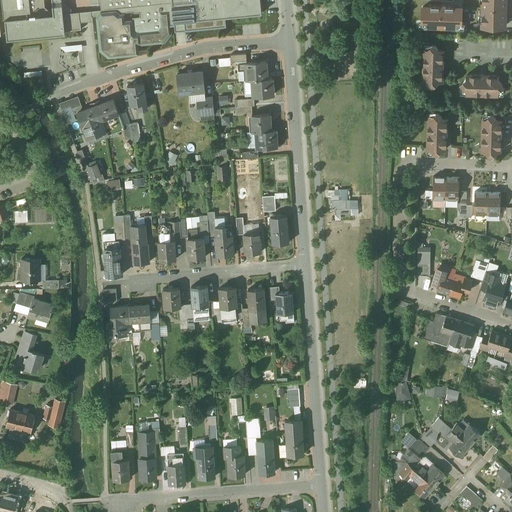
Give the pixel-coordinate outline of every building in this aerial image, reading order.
[(4,0),(6,19),(5,19),(7,39),(65,34),(65,31),(81,29),(80,18),(80,12),(63,14),(61,0),(4,0)] [(100,0),(101,10),(80,12),(80,18),(96,16),(99,19),(102,48),(111,56),(132,54),(134,53),(138,54),(137,46),(164,43),(171,34),(170,22),(184,21),(185,31),(226,27),(225,17),(262,13),(260,0),(100,0)] [(505,0),(483,0),(482,26),(504,27),(505,11),(504,11),(504,7),(505,7),(505,0)] [(467,29),(467,6),(424,6),(424,28),(467,29)] [(434,44),(428,50),(424,49),(423,81),(427,81),(432,87),(438,81),(442,82),(443,50),(439,50),(434,44)] [(77,47),(63,47),(63,53),(67,53),(67,61),(71,61),(71,65),(77,65),(77,47)] [(246,54),(230,55),(231,63),(246,61),(246,54)] [(266,62),(246,63),(247,80),(252,80),(267,79),(266,62)] [(203,72),(177,75),(179,94),(205,91),(203,72)] [(498,76),(467,75),(467,79),(461,84),(466,90),(466,94),(498,95),(498,91),(504,86),(498,80),(498,76)] [(267,79),(252,80),(254,97),(273,95),(272,79),(267,79)] [(144,83),(128,86),(131,106),(139,104),(147,103),(144,83)] [(220,96),(221,104),(230,104),(230,95),(220,96)] [(213,98),(197,100),(199,116),(214,114),(213,98)] [(114,99),(96,105),(101,120),(119,114),(120,114),(114,99)] [(254,99),(238,100),(239,107),(252,106),(255,106),(254,99)] [(96,105),(78,112),(83,127),(84,127),(101,120),(96,105)] [(76,119),(71,106),(64,109),(69,121),(76,119)] [(239,107),(236,107),(236,114),(252,113),(252,106),(239,107)] [(432,117),(428,117),(427,149),(431,149),(436,154),(442,149),(446,149),(447,118),(443,118),(438,112),(432,117)] [(119,114),(101,120),(106,132),(107,136),(108,136),(107,135),(117,131),(115,126),(123,123),(119,114)] [(269,114),(252,115),(253,132),(256,132),(271,131),(269,114)] [(497,120),(492,114),(487,119),(483,119),(482,151),(486,151),(491,156),(496,151),(500,151),(501,120),(497,120)] [(101,120),(84,127),(84,128),(82,129),(84,135),(86,134),(88,139),(106,132),(101,120)] [(138,123),(130,124),(133,138),(140,137),(138,123)] [(130,124),(123,125),(126,139),(133,138),(130,124)] [(271,131),(256,132),(257,148),(277,147),(276,130),(271,131)] [(174,163),(178,155),(170,151),(166,160),(174,163)] [(258,151),(242,152),(243,159),(259,158),(258,151)] [(227,161),(217,162),(219,181),(226,180),(226,173),(228,173),(227,161)] [(96,164),(88,167),(92,179),(101,175),(96,164)] [(195,170),(187,171),(188,182),(195,181),(195,170)] [(135,186),(145,186),(145,177),(135,178),(135,186)] [(446,177),(433,177),(433,199),(445,199),(446,177)] [(459,178),(446,177),(445,199),(458,200),(459,178)] [(336,209),(337,214),(353,214),(353,200),(348,200),(347,189),(329,190),(329,197),(332,197),(332,209),(336,209)] [(488,192),(475,192),(474,214),(487,214),(488,192)] [(501,193),(488,192),(487,214),(500,215),(501,193)] [(275,196),(263,197),(264,212),(276,211),(275,196)] [(15,211),(16,223),(29,222),(28,210),(15,211)] [(215,212),(207,212),(208,221),(208,223),(216,223),(215,212)] [(152,215),(144,216),(145,224),(146,224),(147,234),(153,233),(152,215)] [(286,215),(270,217),(273,244),(289,243),(286,215)] [(197,222),(196,217),(187,218),(187,221),(188,229),(188,237),(188,239),(190,259),(205,257),(204,235),(203,221),(197,222)] [(243,217),(236,218),(237,235),(244,234),(243,217)] [(124,221),(116,222),(117,238),(125,237),(124,221)] [(180,221),(170,222),(170,225),(171,232),(174,232),(174,233),(181,232),(180,232),(179,222),(180,222),(180,221)] [(187,221),(180,222),(181,232),(181,237),(188,237),(188,229),(187,221)] [(131,225),(132,238),(132,244),(147,242),(147,234),(146,224),(145,224),(131,225)] [(170,225),(166,226),(164,224),(160,224),(158,226),(160,241),(159,241),(160,261),(176,260),(174,233),(174,232),(171,232),(170,225)] [(216,226),(215,226),(216,235),(216,236),(227,235),(226,232),(226,225),(216,226)] [(244,234),(245,254),(261,252),(260,233),(244,234)] [(216,236),(216,237),(217,256),(234,255),(232,235),(227,235),(216,236)] [(121,255),(120,240),(104,242),(105,256),(121,255)] [(147,242),(132,244),(134,263),(150,262),(148,242),(147,242)] [(121,255),(105,256),(107,276),(123,275),(121,255)] [(40,259),(22,259),(22,271),(21,271),(21,279),(22,279),(22,281),(40,281),(40,259)] [(488,263),(476,259),(470,277),(483,281),(486,272),(488,263)] [(418,263),(418,275),(418,276),(435,276),(430,275),(430,263),(429,263),(429,264),(418,263)] [(453,279),(445,276),(446,272),(437,269),(435,276),(432,284),(440,287),(439,291),(449,294),(454,279),(453,279),(457,268),(456,268),(453,279)] [(492,274),(486,272),(483,281),(480,288),(487,291),(492,274)] [(497,276),(492,274),(487,291),(484,299),(499,304),(505,286),(498,284),(499,282),(496,281),(497,276)] [(464,282),(454,279),(449,294),(459,297),(462,290),(468,292),(472,280),(465,278),(464,282)] [(59,280),(43,281),(43,289),(59,289),(59,280)] [(208,285),(191,287),(193,304),(193,307),(209,305),(208,285)] [(236,287),(219,288),(221,308),(236,307),(237,307),(237,304),(236,287)] [(116,288),(104,289),(105,302),(118,301),(116,288)] [(179,288),(163,289),(165,309),(179,308),(181,308),(180,305),(179,288)] [(264,289),(248,290),(250,310),(265,308),(264,289)] [(27,294),(20,292),(16,304),(24,306),(24,304),(27,294)] [(292,292),(276,293),(278,313),(293,312),(292,292)] [(54,305),(34,299),(35,296),(27,294),(24,304),(31,307),(29,312),(50,318),(54,305)] [(193,304),(186,305),(187,320),(194,320),(193,307),(193,304)] [(149,305),(130,306),(131,322),(150,320),(149,305)] [(209,305),(193,307),(194,320),(195,320),(209,318),(209,320),(210,320),(209,305)] [(130,306),(111,307),(112,317),(113,329),(116,329),(116,332),(115,332),(115,334),(116,334),(116,335),(126,334),(125,322),(131,322),(130,306)] [(236,307),(221,308),(222,322),(223,322),(222,319),(236,317),(236,321),(237,321),(237,319),(236,307)] [(265,308),(250,310),(251,322),(251,319),(266,318),(265,308)] [(250,310),(242,310),(243,319),(244,329),(252,328),(251,322),(250,310)] [(456,319),(436,313),(434,322),(428,320),(422,338),(432,341),(434,334),(449,339),(443,360),(447,349),(456,319)] [(473,325),(456,319),(447,349),(449,342),(459,345),(460,343),(466,345),(471,331),(473,325)] [(194,320),(187,320),(188,328),(188,332),(195,331),(195,320),(194,320)] [(141,331),(140,323),(130,324),(130,326),(133,326),(133,332),(141,331)] [(471,331),(466,345),(473,347),(477,333),(471,331)] [(502,334),(492,331),(489,339),(483,337),(479,348),(489,351),(490,347),(497,349),(502,334)] [(36,335),(25,332),(23,338),(26,339),(34,342),(36,335)] [(511,337),(502,334),(497,349),(507,352),(505,360),(510,361),(511,358),(511,346),(510,346),(511,337)] [(34,342),(26,339),(19,363),(24,365),(23,368),(36,372),(42,354),(31,351),(34,342)] [(470,357),(466,367),(472,369),(476,359),(470,357)] [(506,364),(494,359),(492,364),(504,369),(506,364)] [(408,371),(399,370),(399,366),(396,385),(406,381),(408,371)] [(7,383),(2,402),(1,402),(12,405),(12,404),(16,385),(7,383)] [(443,397),(443,386),(428,385),(427,396),(443,397)] [(446,398),(458,401),(460,391),(448,388),(446,398)] [(231,398),(232,415),(243,414),(242,397),(231,398)] [(65,402),(55,400),(54,407),(50,420),(49,425),(59,427),(65,402)] [(54,407),(46,405),(43,418),(50,420),(54,407)] [(269,419),(276,419),(275,406),(264,407),(265,416),(262,416),(262,423),(269,423),(269,419)] [(35,415),(10,409),(6,427),(11,428),(8,437),(24,441),(27,432),(31,433),(35,415)] [(439,418),(431,427),(438,433),(441,430),(446,424),(439,418)] [(259,419),(246,420),(246,422),(248,438),(249,454),(258,454),(257,454),(256,441),(256,437),(261,437),(259,419)] [(301,420),(285,421),(287,443),(288,455),(304,454),(301,420)] [(246,422),(238,422),(240,438),(248,438),(246,422)] [(480,434),(469,425),(465,430),(457,423),(452,429),(470,446),(480,434)] [(452,429),(446,424),(441,430),(454,442),(450,448),(460,457),(470,446),(452,429)] [(216,425),(209,425),(210,441),(218,440),(216,425)] [(187,427),(179,428),(180,444),(188,443),(187,427)] [(160,428),(153,428),(153,432),(154,432),(154,443),(161,443),(160,428)] [(149,431),(143,431),(142,433),(139,433),(140,442),(139,442),(139,450),(140,450),(141,458),(155,457),(154,443),(154,432),(153,432),(151,432),(149,431)] [(273,440),(256,441),(257,454),(258,454),(274,453),(273,440)] [(126,441),(112,442),(112,452),(120,452),(122,453),(127,448),(126,441)] [(287,443),(279,444),(280,456),(288,455),(287,443)] [(237,445),(224,446),(225,457),(228,457),(229,476),(245,475),(244,455),(241,455),(240,445),(237,445)] [(493,445),(483,457),(488,461),(498,450),(493,445)] [(212,446),(194,447),(195,459),(198,458),(199,478),(215,477),(214,457),(213,457),(212,446)] [(112,452),(113,461),(122,460),(122,453),(120,452),(112,452)] [(183,453),(167,454),(168,464),(184,463),(183,453)] [(274,453),(258,454),(259,474),(275,472),(274,453)] [(415,453),(407,462),(414,468),(421,459),(415,453)] [(141,458),(139,458),(141,478),(147,478),(149,480),(155,479),(157,477),(155,457),(141,458)] [(113,461),(112,461),(114,480),(130,479),(128,459),(122,460),(113,461)] [(184,463),(168,464),(170,484),(186,483),(184,463)] [(416,470),(408,463),(399,473),(416,487),(414,488),(425,498),(435,486),(416,470)] [(445,475),(434,466),(429,471),(421,464),(416,470),(435,486),(445,475)] [(511,474),(500,486),(507,493),(511,488),(511,474)] [(468,485),(460,492),(465,497),(460,502),(467,509),(472,504),(475,507),(482,500),(468,485)] [(14,511),(19,497),(2,492),(0,500),(0,511),(3,511),(14,511)]
